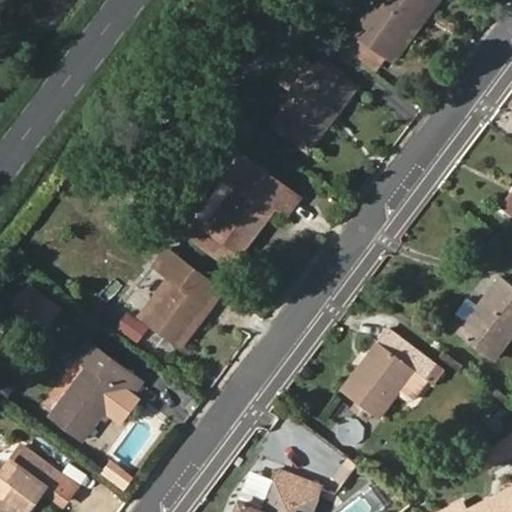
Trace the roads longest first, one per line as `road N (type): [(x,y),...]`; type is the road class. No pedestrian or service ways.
road 1 (residential): [(152,511),(511,35)]
road 2 (primary): [(127,0),(0,169)]
